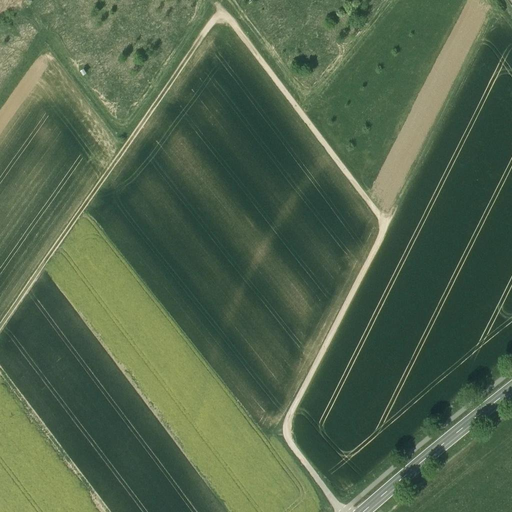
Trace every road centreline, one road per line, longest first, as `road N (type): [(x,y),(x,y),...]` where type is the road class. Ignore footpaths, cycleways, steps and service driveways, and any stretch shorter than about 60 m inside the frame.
road 1 (track): [(340,511),(284,431),(386,225),(222,13)]
road 2 (track): [(0,325),(222,13)]
road 3 (track): [(494,12),(386,225)]
road 4 (tertiary): [(363,511),(511,389)]
